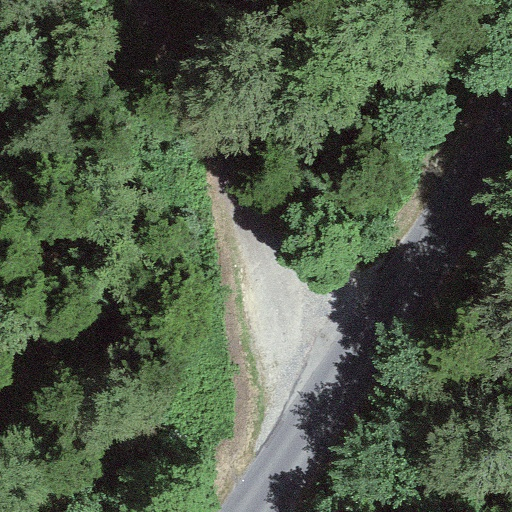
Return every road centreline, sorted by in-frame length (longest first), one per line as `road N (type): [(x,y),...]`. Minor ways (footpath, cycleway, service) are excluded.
road 1 (tertiary): [(259,511),(511,120)]
road 2 (track): [(329,406),(187,0)]
